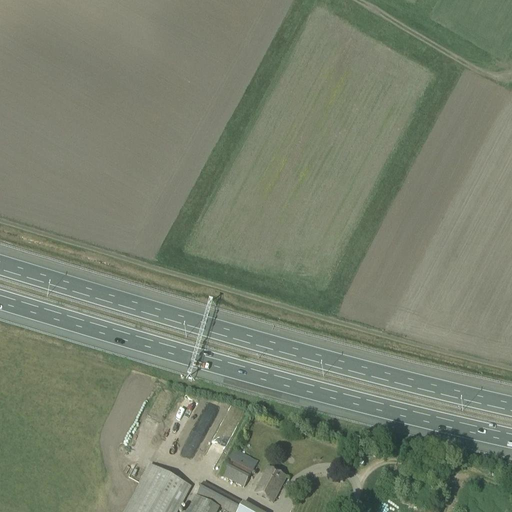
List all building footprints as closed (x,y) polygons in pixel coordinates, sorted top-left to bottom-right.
[(220,477),(243,489),(257,463),(234,450),(220,477)] [(175,511),(189,488),(149,467),(125,511),(175,511)] [(287,478),(267,468),(254,494),(273,504),(287,478)] [(196,496),(220,510),(223,511),(256,511),(202,484),(196,496)] [(195,497),(187,511),(219,511),(220,510),(195,497)]
